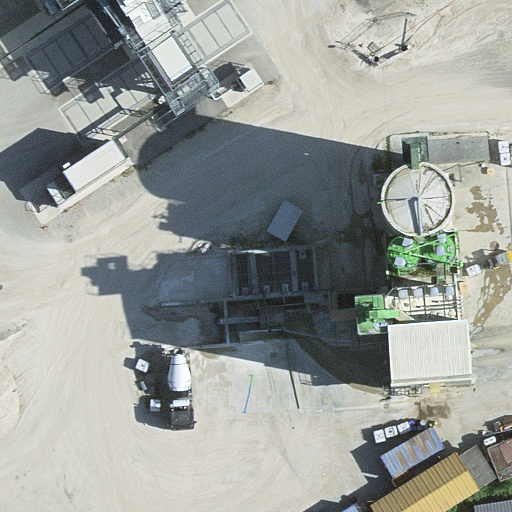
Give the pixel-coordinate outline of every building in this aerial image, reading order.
[(250,243),(249,289),(318,291),(319,245),(250,243)] [(468,327),(346,329),(347,384),(468,382),(468,327)] [(511,435),(492,443),(504,473),(511,469),(511,435)] [(379,511),(442,511),(485,491),(464,447),(370,493),(379,511)] [(480,511),(511,511),(511,493),(479,496),(480,511)] [(367,511),(357,496),(332,511),(367,511)]
